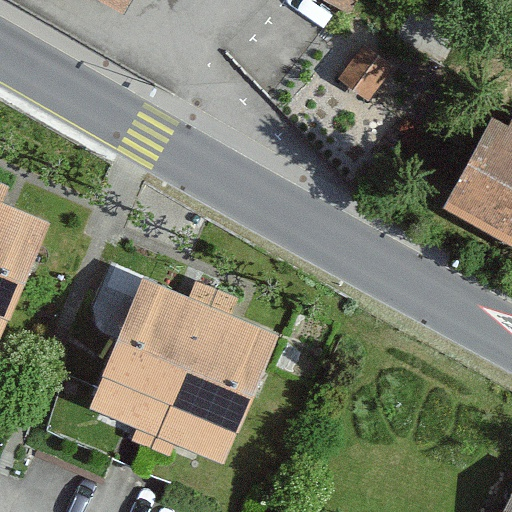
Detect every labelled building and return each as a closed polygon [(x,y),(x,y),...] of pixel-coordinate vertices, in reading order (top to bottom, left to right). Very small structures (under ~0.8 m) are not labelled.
[(95,0),(127,18),(135,0),(95,0)] [(511,108),(495,98),(435,204),(511,245),(511,108)] [(0,316),(44,234),(0,213),(0,316)] [(283,343),(152,285),(88,419),(219,473),(283,343)] [(511,511),(511,481),(496,511),(511,511)]
